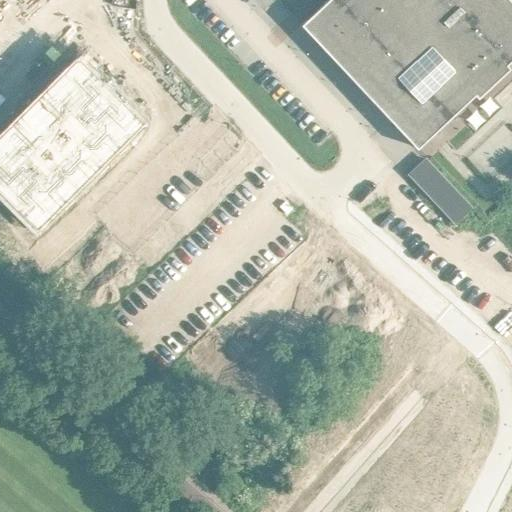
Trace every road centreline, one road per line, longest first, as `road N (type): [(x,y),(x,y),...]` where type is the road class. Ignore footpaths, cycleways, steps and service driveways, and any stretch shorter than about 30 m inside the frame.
road 1 (residential): [(473,511),(509,432),(508,387),(467,333),(316,192)]
road 2 (residential): [(224,0),(355,144),(346,175),(316,192)]
road 3 (residential): [(316,192),(156,20),(151,0)]
